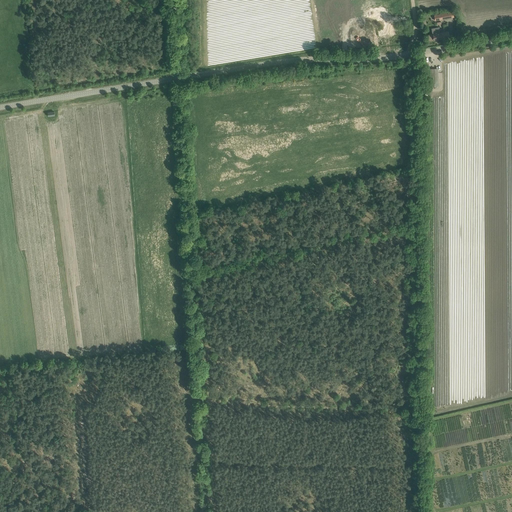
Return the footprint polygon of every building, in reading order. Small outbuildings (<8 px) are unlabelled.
[(315,0),(320,28),(345,24),(341,0),(315,0)] [(383,10),(370,12),(371,19),(383,17),(384,16),(383,10)] [(386,29),(380,29),(381,35),(384,34),(384,35),(393,34),(392,28),(391,28),(390,21),(390,20),(389,20),(385,21),(386,29)] [(448,31),(428,35),(429,41),(450,37),(449,34),(448,31)] [(430,69),(430,84),(431,84),(431,85),(434,85),(434,84),(439,84),(438,68),(430,69)]
